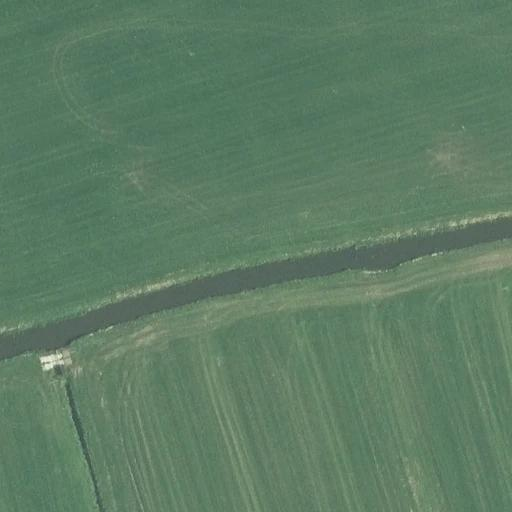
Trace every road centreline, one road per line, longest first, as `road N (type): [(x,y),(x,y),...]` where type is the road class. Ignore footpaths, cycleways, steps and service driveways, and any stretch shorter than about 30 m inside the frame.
road 1 (track): [(0,278),(163,224),(511,156)]
road 2 (track): [(0,373),(201,322),(511,276)]
